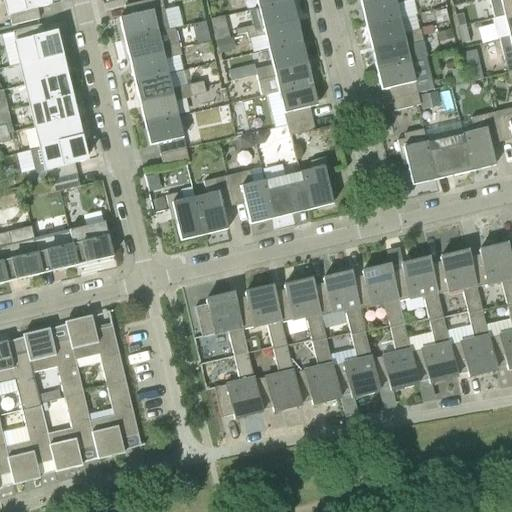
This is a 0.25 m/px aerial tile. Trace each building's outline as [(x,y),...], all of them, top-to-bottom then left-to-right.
[(4,0),(11,27),(39,20),(36,9),(47,6),(46,0),(4,0)] [(123,41),(157,33),(168,30),(160,0),(150,0),(123,6),(126,17),(118,19),(123,41)] [(255,0),(258,9),(291,1),(290,0),(255,0)] [(365,28),(399,20),(395,4),(403,3),(402,0),(387,0),(360,7),(365,28)] [(511,0),(498,0),(503,17),(511,14),(511,0)] [(263,30),(296,22),(291,1),(258,9),(249,11),(253,26),(256,38),(264,36),(263,30)] [(457,28),(465,26),(462,14),(454,16),(457,28)] [(508,38),(511,36),(511,14),(503,17),(508,38)] [(404,41),(402,34),(399,20),(365,28),(370,49),(404,41)] [(268,51),(301,43),(296,22),(263,30),(264,36),(268,51)] [(20,66),(59,56),(54,34),(43,37),(40,26),(12,32),(20,66)] [(244,28),(246,34),(247,40),(256,38),(253,26),(244,28)] [(460,40),(468,38),(465,26),(457,28),(460,40)] [(246,34),(244,28),(234,31),(236,36),(246,34)] [(174,29),(168,30),(157,33),(123,41),(128,62),(162,54),(161,48),(169,46),(172,58),(180,56),(174,29)] [(419,31),(411,32),(414,44),(422,42),(419,31)] [(375,70),(409,62),(405,47),(414,44),(411,32),(402,34),(404,41),(370,49),(375,70)] [(272,72),(306,64),(301,43),(268,51),(271,66),(263,68),(265,80),(274,78),(272,72)] [(133,83),(167,75),(163,60),(172,58),(169,46),(161,48),(162,54),(128,62),(133,83)] [(25,87),(64,77),(59,56),(20,66),(25,87)] [(409,62),(375,70),(380,91),(388,90),(391,100),(417,94),(409,62)] [(278,93),(311,85),(306,64),(272,72),(274,78),(265,80),(263,68),(254,70),(261,97),(278,93)] [(467,82),(481,79),(479,69),(465,72),(467,82)] [(138,104),(172,96),(171,90),(167,75),(133,83),(138,104)] [(30,108),(69,98),(64,77),(25,87),(30,108)] [(182,100),(191,98),(189,92),(203,89),(202,83),(179,88),(182,100)] [(278,93),(285,125),(311,119),(309,109),(316,107),(311,85),(278,93)] [(144,125),(177,117),(173,102),(182,100),(179,88),(171,90),(172,96),(138,104),(144,125)] [(203,89),(189,92),(191,98),(205,95),(203,89)] [(419,106),(417,94),(391,100),(394,112),(419,106)] [(35,129),(75,119),(69,98),(30,108),(35,129)] [(511,142),(511,108),(491,114),(498,139),(510,136),(511,142)] [(460,135),(469,173),(494,167),(488,141),(498,139),(491,114),(470,119),(473,131),(460,135)] [(159,157),(185,150),(182,139),(177,117),(144,125),(149,147),(156,145),(159,157)] [(40,150),(80,140),(75,119),(35,129),(40,150)] [(311,119),(285,125),(286,126),(288,137),(290,137),(314,131),(311,119)] [(0,145),(9,143),(7,134),(0,136),(0,145)] [(434,181),(469,173),(460,135),(425,143),(434,181)] [(411,187),(434,181),(425,143),(414,146),(412,137),(396,141),(402,166),(406,165),(411,187)] [(48,182),(76,176),(73,164),(85,161),(80,140),(40,150),(31,153),(38,184),(48,182)] [(185,150),(159,157),(162,168),(188,161),(185,150)] [(300,173),(309,211),(332,205),(327,184),(331,183),(325,158),(309,162),(311,170),(300,173)] [(249,225),(274,219),(265,181),(252,184),(249,171),(227,176),(233,202),(243,200),(249,225)] [(274,219),(309,211),(300,173),(265,181),(274,219)] [(76,176),(48,182),(51,194),(79,188),(76,176)] [(194,198),(203,236),(227,231),(221,205),(233,202),(227,176),(202,182),(206,195),(194,198)] [(180,242),(203,236),(194,198),(182,201),(181,193),(165,196),(171,222),(175,221),(180,242)] [(162,200),(152,202),(155,212),(164,209),(162,200)] [(68,231),(76,267),(112,258),(103,223),(68,231)] [(18,281),(41,275),(33,240),(30,227),(7,232),(9,245),(0,247),(0,257),(6,283),(18,281)] [(41,275),(76,267),(68,231),(33,240),(41,275)] [(511,270),(507,251),(506,245),(478,251),(479,256),(468,258),(475,288),(500,283),(506,306),(511,304),(511,270)] [(475,288),(468,258),(467,252),(439,258),(440,263),(429,266),(437,295),(461,290),(467,313),(481,310),(475,288)] [(442,317),(437,295),(429,266),(428,259),(400,265),(401,270),(390,273),(397,303),(422,297),(427,320),(442,317)] [(397,303),(390,273),(389,266),(361,272),(362,277),(351,280),(358,310),(384,303),(390,327),(403,324),(397,303)] [(358,310),(351,280),(350,273),(322,279),(323,284),(312,287),(319,317),(345,311),(351,334),(364,331),(358,310)] [(319,317),(312,287),(311,280),(283,287),(284,291),(273,294),(280,324),(306,318),(311,340),(324,337),(319,317)] [(280,324),(273,294),(272,287),(244,294),(245,298),(234,301),(241,331),(267,325),(273,349),(286,346),(280,324)] [(241,331),(234,301),(232,294),(205,301),(206,305),(194,308),(201,338),(227,332),(233,358),(247,355),(241,331)] [(511,304),(506,306),(511,332),(511,333),(488,339),(495,369),(506,366),(507,371),(511,369),(511,304)] [(495,369),(488,339),(481,310),(467,313),(473,340),(449,346),(456,376),(466,373),(468,378),(495,372),(495,369)] [(456,376),(449,346),(442,317),(427,320),(434,347),(410,353),(417,383),(427,380),(429,385),(456,379),(456,376)] [(105,386),(124,382),(111,327),(93,331),(90,318),(64,326),(68,340),(72,360),(98,354),(105,386)] [(417,383),(410,353),(403,324),(390,327),(396,354),(370,360),(378,390),(388,388),(389,392),(417,386),(417,383)] [(81,395),(72,360),(68,340),(51,344),(48,330),(22,338),(26,353),(30,373),(55,367),(61,392),(52,394),(50,397),(51,402),(63,399),(81,395)] [(378,390),(370,360),(364,331),(351,334),(357,361),(331,367),(339,397),(349,395),(350,399),(378,393),(378,390)] [(339,397),(331,367),(324,337),(311,340),(318,368),(292,374),(300,404),(310,402),(311,406),(339,400),(339,397)] [(38,405),(30,373),(26,353),(9,357),(6,343),(0,345),(0,382),(13,380),(21,411),(39,407),(38,405)] [(300,404),(292,374),(286,346),(273,349),(279,375),(253,381),(261,411),(271,409),(272,413),(300,407),(300,404)] [(261,411),(253,381),(247,355),(233,358),(239,383),(213,389),(220,419),(232,416),(233,420),(261,414),(261,411)] [(97,460),(123,452),(119,440),(137,435),(124,382),(105,386),(113,418),(88,424),(94,449),(97,460)] [(94,449),(88,424),(81,395),(63,399),(71,431),(46,437),(52,461),(54,472),(80,465),(78,453),(94,449)] [(52,461),(46,437),(39,407),(21,411),(29,443),(4,449),(10,474),(12,485),(38,477),(35,465),(52,461)] [(0,476),(10,474),(4,449),(0,433),(0,476)]
